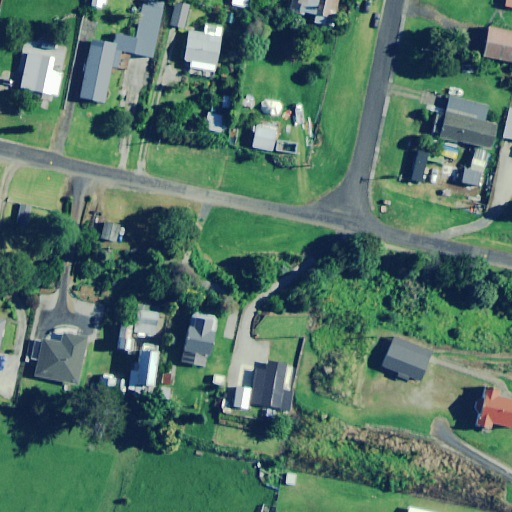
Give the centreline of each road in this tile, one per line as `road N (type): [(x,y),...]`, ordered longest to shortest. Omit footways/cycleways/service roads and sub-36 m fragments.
road 1 (residential): [(0,146),(349,224)]
road 2 (residential): [(349,224),(395,0)]
road 3 (residential): [(349,224),(511,260)]
